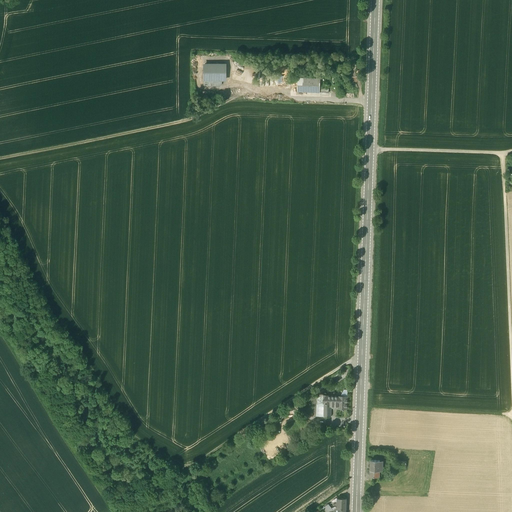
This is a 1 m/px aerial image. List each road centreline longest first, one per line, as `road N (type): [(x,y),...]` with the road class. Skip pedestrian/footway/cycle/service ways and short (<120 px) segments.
road 1 (secondary): [(356,511),(375,0)]
road 2 (track): [(0,212),(42,300),(128,428),(189,466)]
road 3 (track): [(0,161),(187,125),(267,94)]
road 4 (track): [(129,510),(0,315)]
road 5 (track): [(361,359),(189,466)]
road 6 (track): [(503,153),(511,289)]
